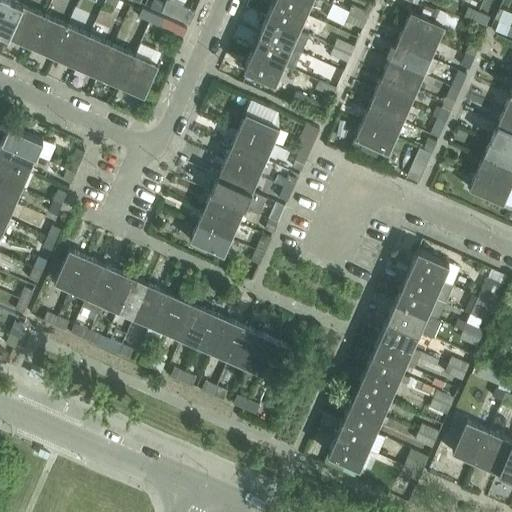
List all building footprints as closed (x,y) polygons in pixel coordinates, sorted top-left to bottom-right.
[(14,0),(0,0),(0,31),(8,35),(22,3),(14,0)] [(153,0),(151,6),(161,11),(165,3),(158,0),(153,0)] [(161,11),(189,24),(195,12),(168,0),(165,0),(165,3),(161,11)] [(276,0),(273,0),(266,16),(298,30),(305,13),(276,0)] [(276,0),(305,13),(310,0),(276,0)] [(458,2),(453,0),(445,0),(443,5),(455,10),(458,2)] [(45,14),(22,3),(8,35),(31,45),(45,14)] [(352,4),(349,12),(366,19),(369,12),(352,4)] [(464,14),(474,19),(478,11),(468,6),(464,14)] [(138,16),(149,21),(153,13),(142,8),(138,16)] [(411,10),(404,26),(438,41),(445,25),(411,10)] [(490,16),(478,11),(474,19),(486,24),(490,16)] [(366,19),(349,12),(345,20),(363,28),(366,19)] [(164,18),(153,13),(149,21),(160,26),(164,18)] [(67,23),(45,14),(31,45),(53,55),(67,23)] [(266,16),(259,33),(290,46),(301,51),(309,34),(298,30),(266,16)] [(496,28),(506,33),(509,24),(499,20),(496,28)] [(90,33),(67,23),(53,55),(76,65),(90,33)] [(404,26),(397,41),(431,56),(438,41),(404,26)] [(112,43),(90,33),(76,65),(98,75),(112,43)] [(259,33),(252,50),(283,63),(290,46),(259,33)] [(337,38),(334,45),(351,53),(355,45),(337,38)] [(397,41),(390,57),(424,72),(431,56),(397,41)] [(470,42),(465,53),(473,57),(478,46),(470,42)] [(135,53),(112,43),(98,75),(121,85),(135,53)] [(351,53),(334,45),(330,53),(348,61),(351,53)] [(275,81),(283,63),(252,50),(244,67),(275,81)] [(158,63),(135,53),(121,85),(144,95),(158,63)] [(473,57),(465,53),(460,64),(468,67),(473,57)] [(390,57),(383,72),(417,87),(424,72),(390,57)] [(322,71),(319,79),(336,87),(340,79),(322,71)] [(383,72),(376,89),(410,104),(417,87),(383,72)] [(456,74),(451,84),(459,88),(464,77),(456,74)] [(336,87),(319,79),(315,87),(333,95),(336,87)] [(459,88),(451,84),(446,96),(454,99),(459,88)] [(376,89),(369,104),(403,119),(410,104),(376,89)] [(369,104),(362,120),(396,135),(403,119),(369,104)] [(442,106),(437,116),(446,120),(450,109),(442,106)] [(511,112),(504,108),(498,123),(511,129),(511,112)] [(246,112),(238,129),(272,144),(280,127),(246,112)] [(446,120),(437,116),(432,128),(440,131),(446,120)] [(389,152),(396,135),(362,120),(354,137),(389,152)] [(306,122),(297,141),(302,143),(297,155),(305,158),(319,127),(306,122)] [(9,123),(2,140),(36,155),(43,138),(9,123)] [(511,129),(498,123),(490,139),(511,149),(511,129)] [(238,129),(231,144),(265,159),(272,144),(238,129)] [(428,137),(424,147),(432,151),(436,140),(428,137)] [(511,149),(490,139),(484,154),(511,166),(511,149)] [(2,140),(0,143),(0,157),(29,170),(36,155),(2,140)] [(231,144),(225,160),(259,175),(269,180),(276,164),(265,159),(231,144)] [(431,152),(419,146),(407,176),(418,181),(431,152)] [(511,166),(484,154),(476,171),(510,186),(511,181),(511,166)] [(301,169),(305,158),(297,155),(292,166),(301,169)] [(0,157),(0,176),(22,186),(29,170),(0,157)] [(72,157),(67,168),(75,172),(80,161),(72,157)] [(225,160),(218,175),(252,190),(259,175),(225,160)] [(67,168),(63,179),(71,182),(75,172),(67,168)] [(503,202),(510,186),(476,171),(469,187),(503,202)] [(218,175),(211,191),(245,206),(260,212),(267,196),(252,190),(218,175)] [(288,175),(283,186),(291,189),(296,178),(288,175)] [(0,176),(0,194),(16,201),(22,186),(0,176)] [(291,189),(283,186),(279,197),(287,200),(291,189)] [(58,188),(53,200),(62,203),(67,192),(58,188)] [(211,191),(204,207),(238,222),(245,206),(211,191)] [(0,194),(0,213),(9,217),(16,201),(0,194)] [(57,214),(62,203),(53,200),(49,211),(57,214)] [(274,206),(270,217),(278,220),(283,210),(274,206)] [(204,207),(197,222),(231,238),(238,222),(204,207)] [(0,213),(0,232),(1,233),(9,217),(0,213)] [(278,220),(270,217),(265,228),(273,232),(278,220)] [(224,254),(231,238),(197,222),(190,239),(224,254)] [(52,224),(48,234),(56,238),(60,228),(52,224)] [(56,238),(48,234),(43,246),(51,249),(56,238)] [(261,237),(256,249),(264,252),(269,241),(261,237)] [(54,282),(70,289),(85,254),(69,247),(54,282)] [(418,248),(410,265),(453,284),(461,267),(418,248)] [(264,252),(256,249),(251,259),(259,263),(264,252)] [(101,261),(85,254),(70,289),(86,295),(101,261)] [(38,255),(34,266),(42,270),(46,259),(38,255)] [(86,295),(77,314),(94,322),(102,303),(117,268),(101,261),(86,295)] [(410,265),(402,282),(434,296),(446,301),(454,284),(453,284),(410,265)] [(42,270),(34,266),(29,277),(37,281),(42,270)] [(133,275),(117,268),(102,303),(118,310),(133,275)] [(148,282),(133,275),(118,310),(133,316),(148,282)] [(495,303),(504,283),(487,276),(478,295),(495,303)] [(164,289),(148,282),(133,316),(149,323),(164,289)] [(402,282),(395,299),(427,312),(434,296),(402,282)] [(24,287),(20,297),(28,300),(32,290),(24,287)] [(180,296),(164,289),(149,323),(165,330),(180,296)] [(495,303),(478,295),(474,303),(492,311),(495,303)] [(196,303),(180,296),(165,330),(181,337),(196,303)] [(28,300),(20,297),(15,308),(23,312),(28,300)] [(395,299),(388,316),(419,330),(434,336),(441,319),(439,318),(427,312),(395,299)] [(212,310),(196,303),(181,337),(197,344),(212,310)] [(54,323),(58,315),(47,310),(43,318),(54,323)] [(228,317),(212,310),(197,344),(213,351),(228,317)] [(69,320),(58,315),(54,323),(65,328),(69,320)] [(388,316),(380,332),(412,346),(419,330),(388,316)] [(243,324),(228,317),(213,351),(229,358),(243,324)] [(15,321),(11,331),(19,335),(23,324),(15,321)] [(466,321),(463,329),(480,336),(484,329),(466,321)] [(87,338),(90,330),(74,322),(71,331),(87,338)] [(259,331),(243,324),(229,358),(244,365),(259,331)] [(480,336),(463,329),(459,337),(477,345),(480,336)] [(102,334),(90,330),(87,338),(98,343),(102,334)] [(19,335),(11,331),(6,343),(14,346),(19,335)] [(275,338),(259,331),(244,365),(260,372),(275,338)] [(380,332),(373,349),(404,363),(412,346),(380,332)] [(107,347),(118,351),(122,343),(111,338),(107,347)] [(291,345),(275,338),(260,372),(276,379),(291,345)] [(133,348),(122,343),(118,351),(129,356),(133,348)] [(373,349),(365,366),(397,380),(404,363),(373,349)] [(139,361),(150,365),(154,357),(143,352),(139,361)] [(451,355),(448,362),(465,370),(469,363),(451,355)] [(165,362),(154,357),(150,365),(161,370),(165,362)] [(498,381),(502,370),(477,359),(472,370),(498,381)] [(465,370),(448,362),(444,371),(462,378),(465,370)] [(171,374),(182,379),(185,371),(174,366),(171,374)] [(365,366),(358,383),(389,397),(397,380),(365,366)] [(196,376),(185,371),(182,379),(193,384),(196,376)] [(499,383),(510,388),(511,382),(511,379),(502,375),(499,383)] [(202,388),(213,393),(217,385),(206,380),(202,388)] [(358,383),(350,400),(382,414),(389,397),(358,383)] [(423,383),(420,390),(429,394),(432,386),(423,383)] [(227,390),(217,385),(213,393),(224,398),(227,390)] [(492,395),(502,400),(506,392),(496,387),(492,395)] [(436,389),(433,396),(451,404),(454,396),(436,389)] [(511,394),(506,392),(502,400),(511,404),(511,394)] [(233,402),(245,407),(248,399),(237,394),(233,402)] [(451,404),(433,396),(429,404),(447,412),(451,404)] [(256,412),(259,404),(248,399),(245,407),(256,412)] [(350,400),(343,417),(375,431),(382,414),(350,400)] [(343,417),(335,434),(367,448),(375,431),(343,417)] [(452,451),(475,461),(490,429),(466,419),(452,451)] [(421,422),(418,430),(435,438),(439,430),(421,422)] [(511,439),(490,429),(475,461),(498,471),(511,439)] [(435,438),(418,430),(414,438),(432,446),(435,438)] [(359,466),(367,448),(335,434),(328,452),(359,466)] [(511,439),(498,471),(511,477),(511,439)] [(406,456),(403,464),(420,472),(424,464),(406,456)] [(420,472),(403,464),(400,472),(417,480),(420,472)]
